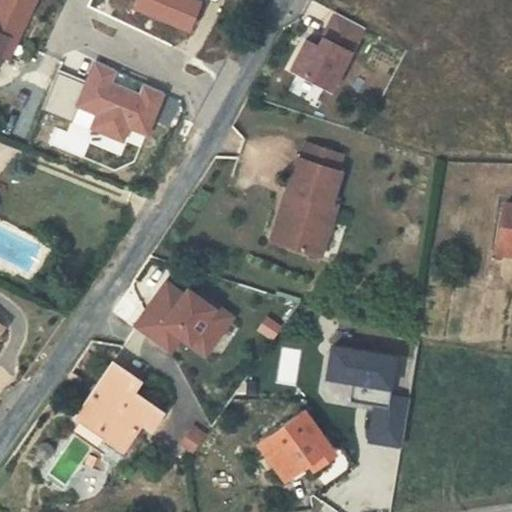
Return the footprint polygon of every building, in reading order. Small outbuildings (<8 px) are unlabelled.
[(34,0),(0,0),(0,53),(8,36),(16,40),(34,0)] [(135,0),(133,6),(187,29),(199,1),(195,0),(135,0)] [(308,39),(293,67),(332,88),(365,27),(337,12),(320,45),(308,39)] [(8,36),(0,53),(0,54),(7,58),(16,40),(8,36)] [(59,71),(43,109),(72,121),(78,104),(99,112),(93,127),(122,139),(128,124),(147,132),(161,93),(145,84),(139,95),(110,82),(114,70),(96,61),(87,83),(59,71)] [(296,228),(291,244),(323,254),(339,205),(333,203),(344,171),(340,170),(345,155),(310,143),(305,159),(301,157),(291,190),(296,192),(292,205),(286,204),(280,223),(296,228)] [(511,204),(504,204),(499,238),(511,240),(511,204)] [(275,239),(291,244),(296,228),(280,223),(275,239)] [(511,240),(499,238),(497,252),(511,254),(511,240)] [(147,309),(134,327),(169,352),(181,335),(206,352),(233,314),(202,292),(200,295),(189,287),(184,293),(167,281),(154,298),(157,300),(149,311),(147,309)] [(397,354),(335,344),(330,374),(355,378),(352,399),(378,403),(374,427),(404,432),(410,397),(393,394),(395,383),(392,383),(397,354)] [(151,427),(162,411),(132,390),(140,380),(113,362),(78,413),(119,440),(125,444),(141,420),(148,425),(151,427)] [(72,370),(58,389),(67,395),(81,377),(72,370)] [(273,434),(260,443),(285,478),(308,462),(312,469),(335,453),(305,412),(273,434)] [(125,444),(119,440),(114,447),(126,456),(148,425),(141,420),(125,444)]
